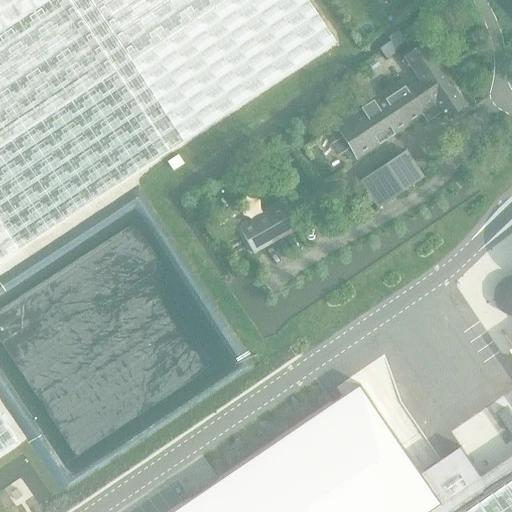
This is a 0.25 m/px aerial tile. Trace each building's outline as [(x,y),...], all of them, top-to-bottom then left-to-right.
[(0,0),(0,453),(15,443),(0,420),(0,261),(333,42),(305,0),(0,0)] [(397,31),(386,39),(388,42),(377,50),(383,59),(395,52),(393,49),(404,41),(397,31)] [(446,118),(465,106),(424,43),(404,56),(420,80),(407,89),(403,81),(336,124),(358,158),(423,116),(426,121),(432,123),(438,119),(438,114),(442,112),(446,118)] [(379,207),(423,179),(405,151),(361,180),(379,207)] [(259,254),(303,231),(288,205),(245,229),(259,254)] [(363,383),(172,511),(453,511),(511,473),(511,348),(509,351),(511,354),(511,453),(482,475),(460,445),(421,476),(363,383)] [(511,511),(511,473),(453,511),(511,511)]
